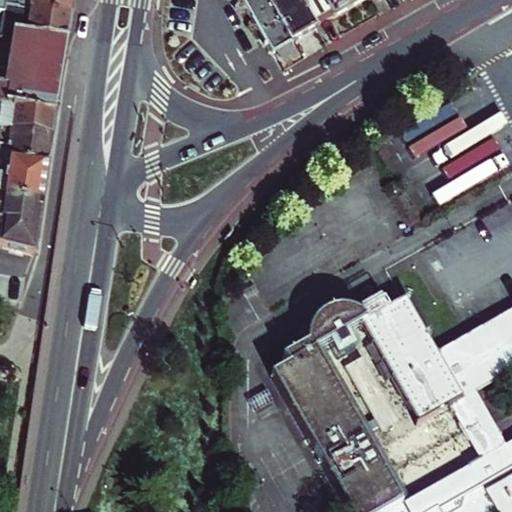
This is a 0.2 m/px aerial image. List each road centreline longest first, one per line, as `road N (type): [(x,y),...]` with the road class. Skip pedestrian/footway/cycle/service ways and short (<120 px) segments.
road 1 (secondary): [(64,511),(151,312),(243,181)]
road 2 (primary): [(88,187),(38,511)]
road 3 (primary): [(61,511),(112,204)]
road 4 (unknown): [(511,198),(295,320),(252,353)]
road 5 (secondary): [(243,181),(443,27)]
road 6 (secondary): [(443,27),(266,113)]
road 7 (primary): [(112,0),(88,187)]
road 8 (secondary): [(266,113),(233,121),(181,109),(145,73),(136,41)]
road 9 (secondary): [(266,113),(116,175)]
road 10 (secondary): [(112,204),(155,222),(181,220),(243,181)]
road 11 (primary): [(116,175),(136,41)]
